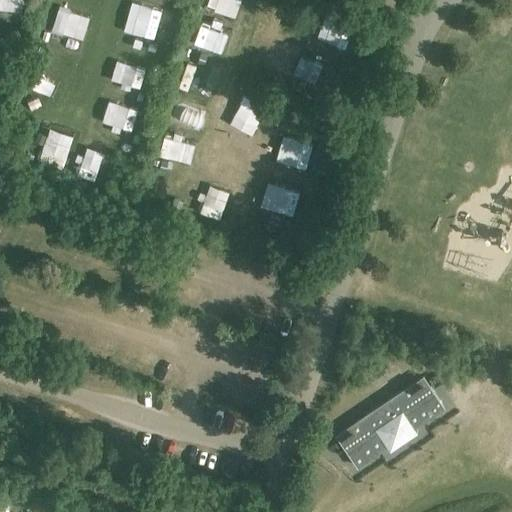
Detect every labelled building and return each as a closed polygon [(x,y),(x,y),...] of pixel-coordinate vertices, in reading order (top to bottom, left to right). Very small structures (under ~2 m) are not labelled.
[(0,0),(0,10),(21,10),(20,0),(0,0)] [(142,0),(137,0),(132,23),(155,29),(162,5),(142,0)] [(211,0),(210,7),(234,13),(236,0),(211,0)] [(75,38),(81,11),(55,4),(48,32),(75,38)] [(335,24),(335,49),(359,49),(358,24),(335,24)] [(123,58),(150,61),(153,37),(126,33),(123,58)] [(292,74),(298,51),(273,44),(266,66),(292,74)] [(36,77),(62,84),(69,56),(43,49),(36,77)] [(181,78),(206,83),(210,59),(186,54),(181,78)] [(116,88),(137,94),(142,76),(121,70),(116,88)] [(244,95),(240,117),(270,123),(274,101),(244,95)] [(167,114),(188,123),(196,106),(174,97),(167,114)] [(104,126),(127,130),(131,112),(107,108),(104,126)] [(36,152),(62,159),(69,135),(43,128),(36,152)] [(287,155),(311,158),(314,138),(290,135),(287,155)] [(159,136),(155,151),(175,156),(179,141),(159,136)] [(94,175),(100,154),(76,147),(70,169),(94,175)] [(299,206),(304,177),(277,172),(272,201),(299,206)] [(193,183),(167,178),(163,200),(189,205),(193,183)] [(226,216),(231,195),(207,190),(203,212),(226,216)] [(258,233),(265,210),(248,204),(240,228),(258,233)] [(17,274),(14,283),(39,290),(42,281),(17,274)] [(336,415),(354,438),(354,439),(393,409),(386,400),(400,389),(417,395),(413,406),(460,421),(469,392),(422,377),(421,383),(398,375),(379,390),(375,385),(336,415)]
